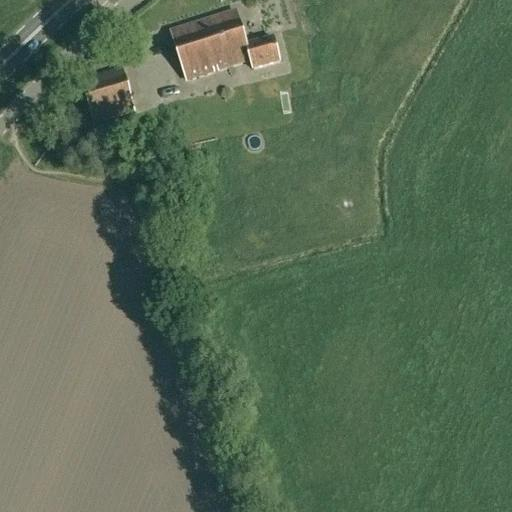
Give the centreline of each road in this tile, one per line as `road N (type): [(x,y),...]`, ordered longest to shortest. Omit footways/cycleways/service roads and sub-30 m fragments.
road 1 (track): [(7,124),(61,160),(151,186),(172,305),(248,511)]
road 2 (unclassified): [(0,132),(139,0)]
